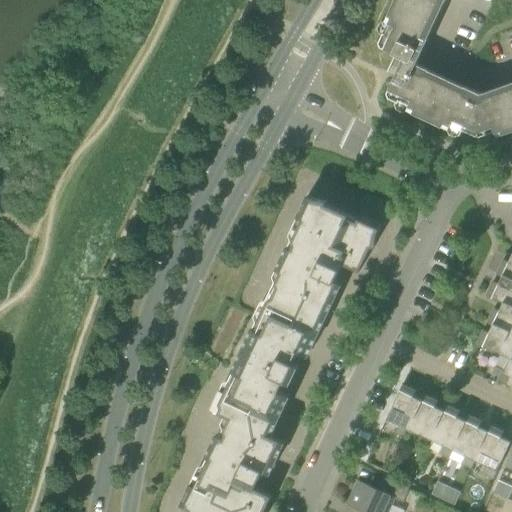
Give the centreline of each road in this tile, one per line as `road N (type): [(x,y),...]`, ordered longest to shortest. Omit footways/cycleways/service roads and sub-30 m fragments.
road 1 (secondary): [(263,89),(165,271),(113,423),(96,511)]
road 2 (secondary): [(129,511),(192,285),(290,104)]
road 3 (residential): [(307,511),(310,484),(374,343)]
road 4 (residential): [(448,184),(290,104)]
road 5 (residential): [(374,343),(448,184)]
road 6 (residential): [(511,406),(374,343)]
